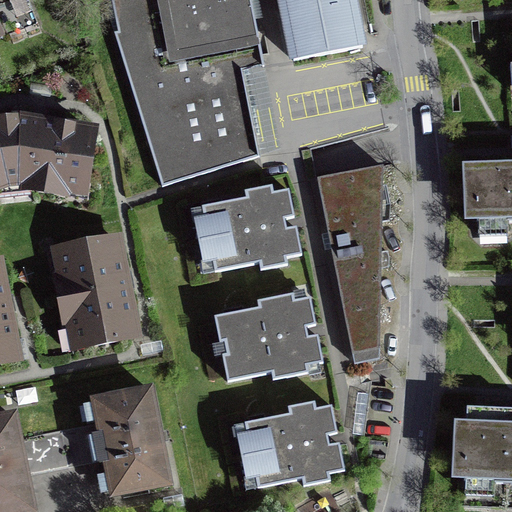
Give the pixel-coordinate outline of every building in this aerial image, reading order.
[(115,33),(163,187),(259,157),(241,63),(263,58),(251,0),(225,0),(223,1),(222,0),(112,0),(119,32),(115,33)] [(281,0),(294,61),(363,47),(358,24),(354,25),(349,0),(281,0)] [(0,122),(0,187),(30,181),(84,189),(91,132),(17,121),(0,122)] [(377,348),(384,221),(385,170),(318,180),(353,355),(377,348)] [(511,170),(464,172),(465,229),(511,227),(511,170)] [(206,211),(219,274),(263,265),(264,271),(289,266),(288,259),(304,256),(292,192),(278,195),(276,187),(247,193),(249,202),(206,211)] [(116,238),(53,251),(74,348),(137,335),(116,238)] [(0,270),(0,360),(18,357),(0,270)] [(264,312),(218,321),(231,386),(276,377),(277,382),(312,375),(310,368),(326,365),(313,301),(298,304),(297,298),(263,305),(264,312)] [(156,388),(92,401),(113,504),(178,491),(156,388)] [(296,419),(248,429),(262,494),(306,484),(307,491),(334,485),(333,478),(350,474),(336,409),(318,413),(317,407),(294,412),(296,419)] [(469,429),(456,428),(453,489),(511,492),(511,415),(470,413),(469,429)] [(40,511),(21,414),(0,418),(0,511),(40,511)]
